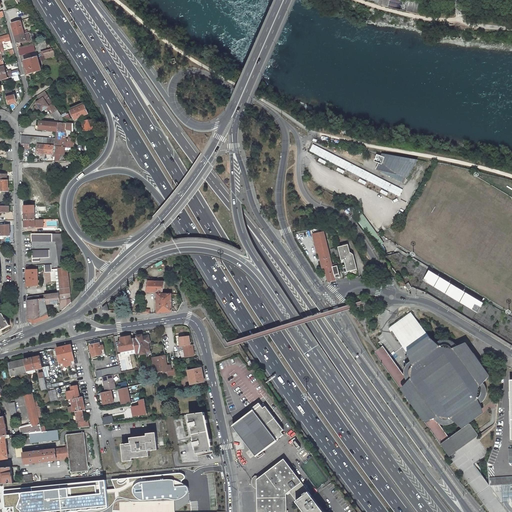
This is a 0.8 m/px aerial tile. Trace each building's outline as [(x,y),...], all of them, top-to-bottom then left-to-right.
[(409,0),(389,0),(388,7),(407,11),(409,0)] [(409,0),(407,11),(419,14),(422,0),(420,0),(409,0)] [(21,21),(11,23),(15,36),(24,34),(21,21)] [(24,34),(15,36),(17,44),(23,42),(24,43),(30,42),(28,33),(24,34)] [(0,36),(0,53),(5,52),(4,51),(1,52),(0,49),(0,42),(1,42),(5,41),(5,42),(11,40),(9,34),(0,36)] [(42,40),(18,48),(19,50),(34,46),(36,51),(35,51),(37,57),(38,57),(38,58),(44,57),(42,53),(53,50),(52,49),(46,39),(42,40)] [(36,51),(34,46),(19,50),(20,55),(35,51),(36,51)] [(15,54),(13,50),(5,52),(0,53),(0,66),(4,66),(1,56),(9,53),(10,55),(15,54)] [(37,74),(37,72),(41,70),(38,58),(38,57),(37,57),(24,61),(28,74),(33,73),(33,75),(37,74)] [(4,67),(4,66),(0,66),(0,74),(2,80),(9,78),(19,75),(18,70),(12,72),(11,71),(7,72),(6,72),(5,70),(4,67)] [(45,91),(37,96),(40,100),(36,103),(42,111),(47,108),(51,114),(57,109),(53,103),(49,106),(43,98),(48,95),(45,91)] [(6,98),(7,106),(17,103),(15,95),(10,97),(6,98)] [(71,111),(75,120),(88,114),(84,105),(71,111)] [(57,109),(52,114),(58,123),(67,123),(68,124),(66,121),(63,117),(61,115),(57,109)] [(66,113),(61,115),(63,117),(66,121),(71,119),(68,113),(67,114),(66,113)] [(82,122),(84,131),(95,129),(93,120),(82,122)] [(40,121),(39,130),(57,131),(58,123),(40,121)] [(67,123),(58,123),(57,131),(57,139),(56,146),(65,147),(66,133),(67,123)] [(57,139),(21,136),(22,143),(30,143),(38,144),(54,145),(56,146),(57,139)] [(54,145),(38,144),(37,153),(53,155),(54,152),(56,152),(56,146),(54,145)] [(398,196),(402,189),(314,145),(310,151),(398,196)] [(65,156),(65,147),(56,146),(55,155),(56,161),(60,161),(60,155),(65,156)] [(406,178),(411,166),(388,155),(386,159),(384,158),(385,157),(382,156),(377,154),(374,161),(379,163),(376,170),(403,183),(406,178)] [(406,178),(417,160),(388,155),(411,166),(406,178)] [(7,174),(0,173),(0,191),(8,191),(8,180),(7,180),(7,174)] [(384,243),(376,233),(362,213),(356,217),(378,247),(384,243)] [(35,219),(25,220),(25,227),(43,227),(43,219),(35,219)] [(0,225),(0,235),(11,235),(10,225),(0,225)] [(326,237),(324,232),(314,234),(322,268),(324,267),(332,266),(332,265),(326,237)] [(31,234),(32,241),(56,241),(60,268),(59,268),(59,269),(55,269),(56,273),(59,273),(59,277),(68,276),(63,234),(56,234),(53,234),(31,234)] [(344,260),(347,272),(357,269),(354,254),(351,253),(348,244),(338,247),(342,260),(344,260)] [(332,256),(339,254),(337,247),(331,249),(332,256)] [(511,345),(511,316),(399,249),(390,264),(398,274),(403,279),(421,289),(426,292),(511,345)] [(32,251),(33,262),(40,262),(40,258),(50,257),(50,250),(32,251)] [(337,263),(332,265),(332,266),(324,267),(328,282),(336,280),(336,277),(340,276),(337,263)] [(37,266),(26,266),(27,271),(27,287),(38,285),(37,266)] [(68,276),(59,277),(61,295),(70,294),(68,276)] [(157,313),(172,312),(172,294),(163,294),(164,281),(149,281),(146,292),(157,292),(157,313)] [(59,293),(45,294),(45,299),(46,304),(60,303),(60,300),(60,295),(59,293)] [(70,294),(61,295),(61,300),(62,303),(62,310),(71,302),(70,294)] [(40,299),(28,301),(28,320),(34,323),(37,322),(41,320),(40,299)] [(40,299),(41,320),(49,317),(46,304),(45,299),(40,299)] [(411,312),(391,327),(409,353),(405,356),(409,365),(408,366),(407,367),(406,369),(406,371),(406,373),(406,375),(407,378),(406,379),(394,362),(392,363),(386,354),(387,352),(383,346),(374,352),(440,443),(448,436),(438,423),(435,418),(439,416),(440,417),(441,418),(442,419),(444,420),(446,420),(447,420),(449,419),(450,419),(451,418),(455,422),(461,428),(472,426),(471,424),(469,424),(468,424),(465,421),(482,408),(480,403),(482,402),(483,401),(484,400),(485,398),(487,395),(487,392),(487,390),(486,387),(485,385),(483,383),(487,379),(480,369),(483,365),(473,353),(469,354),(462,344),(452,348),(451,347),(448,345),(445,344),(442,345),(440,346),(433,340),(432,341),(411,312)] [(0,315),(0,331),(10,325),(3,314),(0,315)] [(136,349),(136,354),(140,353),(145,352),(150,351),(148,343),(150,342),(149,336),(143,337),(143,335),(137,336),(138,338),(134,339),(136,349)] [(124,351),(136,349),(134,339),(131,339),(131,336),(121,338),(121,341),(122,342),(119,343),(120,346),(116,346),(117,353),(121,352),(121,353),(124,353),(124,351)] [(177,342),(178,347),(191,345),(190,336),(179,337),(180,342),(177,342)] [(100,345),(100,343),(90,345),(93,357),(102,355),(101,350),(105,350),(103,345),(100,345)] [(75,362),(71,345),(52,349),(53,354),(54,356),(58,355),(59,357),(60,362),(62,361),(63,365),(75,362)] [(194,356),(193,345),(191,345),(178,347),(178,351),(184,350),(186,357),(194,356)] [(392,363),(394,362),(387,352),(386,354),(392,363)] [(50,354),(40,356),(43,367),(49,366),(47,361),(51,360),(50,355),(50,354)] [(40,356),(24,360),(27,371),(35,369),(43,367),(40,356)] [(167,366),(165,356),(152,358),(154,365),(156,364),(158,372),(163,371),(163,372),(167,371),(167,373),(171,372),(170,371),(171,370),(170,365),(167,366)] [(27,371),(24,360),(8,363),(10,376),(27,372),(27,371)] [(96,371),(98,378),(103,377),(113,375),(121,373),(120,366),(96,371)] [(191,384),(205,381),(202,368),(188,371),(191,384)] [(42,390),(47,389),(45,377),(44,372),(40,373),(39,374),(40,378),(39,378),(42,390)] [(116,388),(113,375),(103,377),(103,380),(102,380),(103,386),(105,385),(106,391),(116,388)] [(143,391),(142,384),(127,387),(121,389),(117,390),(118,394),(118,396),(143,391)] [(68,400),(71,399),(80,397),(77,385),(71,387),(72,391),(67,392),(68,400)] [(55,389),(49,391),(51,401),(57,400),(55,389)] [(112,391),(102,393),(104,404),(114,402),(112,391)] [(33,393),(32,394),(25,395),(31,422),(29,423),(30,425),(20,427),(21,434),(29,433),(42,432),(41,427),(39,418),(36,407),(35,403),(33,393)] [(73,406),(69,407),(70,412),(76,411),(82,410),(86,410),(83,397),(80,397),(71,399),(73,406)] [(132,407),(134,416),(148,414),(145,399),(139,400),(140,406),(138,406),(132,407)] [(11,415),(17,414),(15,402),(9,403),(11,415)] [(245,416),(235,423),(257,452),(275,439),(277,441),(278,441),(277,440),(284,435),(282,432),(284,430),(266,406),(263,408),(261,405),(254,410),(254,409),(253,410),(255,412),(247,419),(245,416)] [(84,421),(82,410),(76,411),(79,428),(89,426),(88,420),(84,421)] [(255,412),(253,410),(245,416),(247,419),(255,412)] [(210,439),(207,423),(206,423),(205,420),(206,420),(204,412),(189,414),(197,453),(212,450),(211,442),(209,442),(209,439),(210,439)] [(439,416),(435,418),(438,423),(441,424),(444,425),(446,425),(448,425),(450,425),(452,424),(455,422),(451,418),(450,419),(449,419),(447,420),(446,420),(444,420),(442,419),(441,418),(440,417),(439,416)] [(255,454),(257,452),(235,423),(233,425),(255,454)] [(448,436),(440,443),(450,456),(477,437),(478,436),(478,435),(478,433),(472,426),(461,428),(462,428),(449,438),(448,436)] [(31,443),(59,440),(58,430),(46,431),(42,432),(29,433),(31,443)] [(131,443),(122,444),(124,461),(133,460),(133,458),(150,456),(149,451),(158,450),(156,432),(147,433),(147,436),(140,436),(140,439),(131,440),(131,443)] [(71,473),(89,471),(84,433),(67,435),(65,435),(66,441),(67,441),(68,444),(66,444),(66,448),(23,453),(23,456),(24,464),(51,461),(51,462),(53,462),(53,460),(69,458),(71,473)] [(5,436),(0,436),(0,459),(8,458),(5,438),(5,436)] [(17,457),(23,456),(23,453),(21,437),(15,438),(17,457)] [(508,511),(489,486),(489,485),(482,476),(474,465),(487,456),(487,454),(487,451),(486,449),(478,438),(477,437),(450,456),(448,457),(449,459),(470,487),(473,492),(478,499),(484,505),(489,510),(491,511),(508,511)] [(277,441),(275,439),(257,452),(255,454),(257,457),(277,441)] [(293,469),(291,470),(284,461),(261,478),(259,476),(255,476),(252,478),(252,482),(252,486),(256,489),(258,489),(258,511),(286,511),(286,493),(290,490),(296,486),(301,482),(295,475),(297,474),(293,469)] [(11,467),(0,467),(0,483),(14,483),(11,467)] [(182,494),(189,487),(185,474),(177,472),(143,476),(137,478),(133,484),(136,491),(144,495),(169,493),(175,495),(182,494)] [(67,480),(5,488),(4,494),(5,503),(11,503),(12,505),(9,507),(6,511),(52,511),(58,511),(67,510),(74,510),(83,511),(101,510),(111,505),(117,496),(121,495),(142,499),(144,495),(136,491),(133,484),(131,476),(113,478),(112,475),(108,476),(107,473),(100,473),(99,480),(68,483),(67,480)] [(511,476),(488,478),(489,485),(489,486),(511,484),(511,476)] [(299,489),(296,486),(290,490),(306,511),(323,511),(312,497),(308,492),(306,489),(307,488),(305,484),(303,486),(299,489)] [(511,511),(511,484),(489,486),(508,511),(511,511)]
